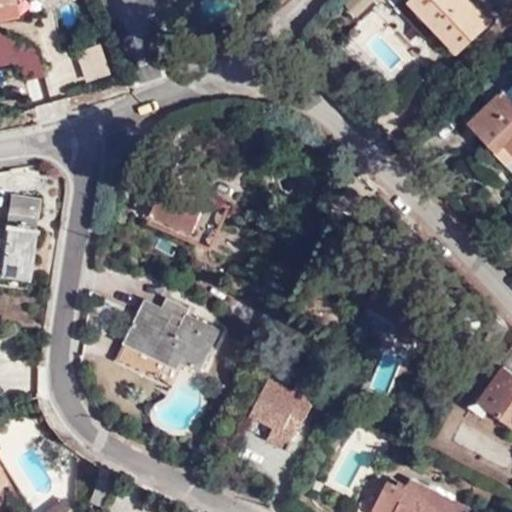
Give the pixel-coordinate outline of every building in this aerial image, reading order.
[(492,19),(473,0),(412,0),(430,20),(433,17),(462,48),(492,19)] [(15,60),(23,80),(43,72),(23,25),(0,34),(0,56),(4,65),(15,60)] [(57,89),(87,82),(81,53),(50,60),(57,89)] [(511,91),(506,86),(471,119),(500,149),(507,142),(511,147),(511,91)] [(148,171),(134,203),(194,230),(210,193),(196,187),(199,179),(171,167),(166,179),(148,171)] [(9,193),(6,212),(24,215),(35,216),(38,198),(9,193)] [(24,215),(6,212),(4,221),(23,225),(24,215)] [(23,225),(4,221),(0,250),(0,282),(23,286),(33,227),(23,225)] [(511,239),(499,253),(511,265),(511,239)] [(399,328),(401,332),(409,336),(417,335),(421,331),(442,296),(387,265),(368,302),(397,318),(399,328)] [(162,306),(146,298),(116,357),(170,384),(183,358),(202,367),(220,329),(188,314),(191,308),(166,296),(162,306)] [(391,335),(401,332),(399,328),(397,318),(368,302),(363,311),(387,325),(391,335)] [(509,325),(497,313),(484,337),(498,345),(509,325)] [(372,381),(390,389),(403,359),(385,351),(372,381)] [(511,369),(504,364),(481,398),(511,420),(511,369)] [(288,445),(295,433),(292,431),(301,413),(306,415),(319,388),(299,377),(294,388),(271,376),(254,412),(276,423),(269,436),(288,445)] [(292,431),(295,433),(302,436),(310,418),(306,415),(301,413),(292,431)] [(246,448),(221,434),(215,444),(241,457),(246,448)] [(99,474),(88,500),(100,506),(111,480),(99,474)] [(470,511),(472,509),(411,479),(407,487),(390,477),(382,493),(367,486),(355,511),(470,511)] [(485,500),(473,494),(469,502),(480,508),(485,500)] [(73,511),(62,497),(41,511),(73,511)]
